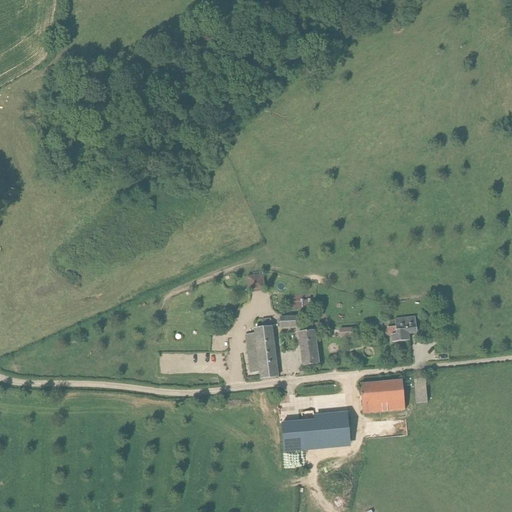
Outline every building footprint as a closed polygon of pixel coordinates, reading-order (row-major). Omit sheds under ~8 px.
[(265,289),(264,272),(249,272),(250,290),(265,289)] [(280,328),(299,327),(298,316),(279,317),(280,328)] [(417,333),(416,323),(415,316),(394,319),(395,326),(386,327),(387,336),(391,336),(392,343),(409,341),(408,334),(417,333)] [(270,355),(274,354),(269,319),(261,320),(262,328),(254,329),(255,334),(245,335),(250,373),(260,372),(261,379),(277,377),(275,361),(271,362),(270,355)] [(315,331),(320,331),(319,322),(304,325),(305,332),(298,333),(303,367),(320,364),(315,331)] [(341,335),(350,335),(350,325),(341,325),(341,335)] [(427,403),(426,389),(425,379),(414,380),(416,404),(427,403)] [(405,411),(403,391),(402,381),(360,385),(363,414),(405,411)] [(314,420),(313,411),(301,413),(302,422),(314,420)] [(316,420),(317,443),(350,441),(349,419),(316,420)] [(306,451),(303,422),(281,424),(283,453),(306,451)]
